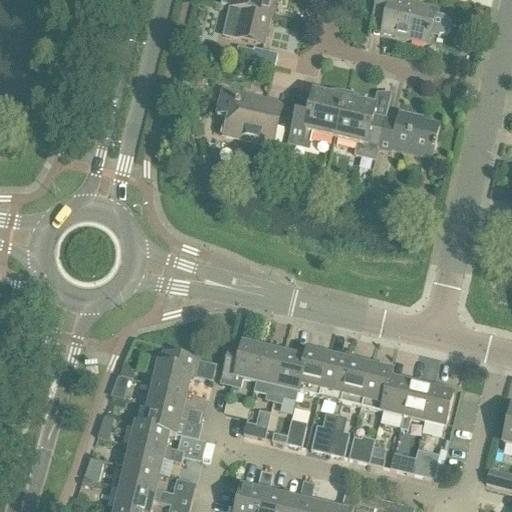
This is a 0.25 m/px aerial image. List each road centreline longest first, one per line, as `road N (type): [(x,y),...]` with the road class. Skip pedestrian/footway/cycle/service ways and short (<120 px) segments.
road 1 (residential): [(467,508),(219,448)]
road 2 (residential): [(438,335),(493,96)]
road 3 (secondary): [(118,221),(171,0)]
road 4 (secondary): [(137,0),(84,211)]
road 5 (secondary): [(21,511),(77,303)]
road 6 (residential): [(493,96),(341,52),(328,34),(332,0)]
road 7 (residential): [(467,508),(505,353)]
road 8 (residential): [(285,301),(438,335)]
road 9 (residential): [(285,301),(134,268)]
